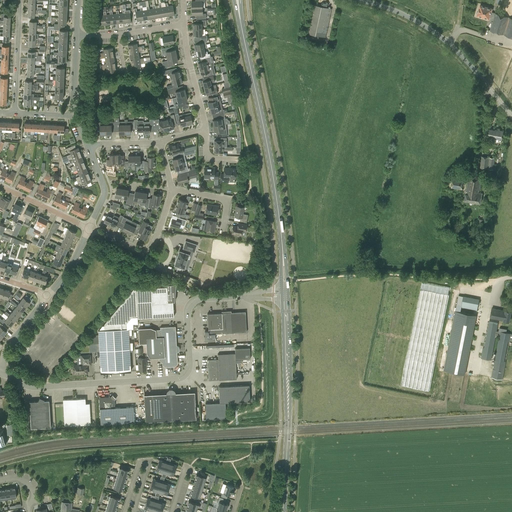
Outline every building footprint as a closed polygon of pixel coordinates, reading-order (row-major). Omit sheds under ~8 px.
[(191,9),(202,8),(202,2),(205,2),(204,0),(195,0),(195,1),(191,2),(191,9)] [(153,5),(155,18),(162,17),(159,3),(158,3),(159,8),(155,8),(155,5),(153,5)] [(159,3),(162,17),(168,16),(166,3),(165,3),(165,6),(161,7),(161,3),(159,3)] [(167,3),(166,3),(168,16),(174,15),(173,5),(168,6),(167,3)] [(141,7),(143,20),(149,19),(146,4),(146,5),(147,10),(143,10),(142,7),(141,7)] [(146,4),(149,19),(155,18),(153,5),(152,5),(153,9),(149,9),(149,6),(148,4),(146,4)] [(304,33),(325,38),(332,9),(310,4),(304,33)] [(511,37),(511,18),(491,12),(492,9),(480,5),(477,16),(489,19),(489,17),(493,19),(490,31),(511,37)] [(104,7),(103,7),(104,12),(104,15),(105,15),(106,25),(112,24),(111,14),(110,15),(106,15),(106,13),(106,12),(105,6),(104,7)] [(140,8),(141,11),(137,12),(136,8),(134,9),(134,12),(135,12),(136,21),(143,20),(141,7),(140,8)] [(206,13),(202,13),(202,8),(191,9),(192,16),(196,15),(196,19),(206,19),(206,13)] [(118,10),(116,11),(116,14),(117,14),(118,24),(124,23),(123,13),(119,14),(118,10)] [(125,10),(122,10),(123,13),(124,23),(131,22),(130,13),(130,10),(125,11),(125,10)] [(112,11),(110,11),(110,15),(111,14),(112,24),(118,24),(117,14),(116,14),(113,14),(112,11)] [(100,12),(97,13),(98,16),(99,25),(106,25),(105,15),(104,15),(100,16),(100,12)] [(1,17),(4,17),(3,20),(0,20),(0,22),(10,23),(10,17),(7,17),(7,14),(1,14),(1,17)] [(39,25),(36,25),(36,22),(36,19),(30,19),(30,21),(29,21),(29,27),(45,28),(45,26),(39,26),(39,25)] [(193,30),(202,29),(202,26),(206,26),(206,20),(198,20),(198,23),(192,24),(193,30)] [(206,35),(202,35),(202,29),(193,30),(193,36),(194,36),(193,40),(207,39),(206,35)] [(172,36),(162,38),(164,45),(174,43),(172,36)] [(207,39),(193,40),(195,44),(193,45),(195,50),(204,49),(204,48),(207,48),(206,42),(207,42),(207,39)] [(163,55),(166,54),(167,57),(176,55),(175,49),(173,50),(172,47),(161,49),(163,55)] [(100,53),(100,56),(113,54),(112,48),(103,49),(103,53),(100,53)] [(142,49),(129,51),(130,57),(138,56),(138,52),(144,51),(144,48),(142,49)] [(209,53),(205,54),(204,49),(195,50),(196,57),(199,56),(200,59),(210,57),(209,53)] [(52,54),(50,54),(47,54),(46,54),(46,60),(46,64),(50,64),(51,64),(57,64),(57,61),(51,60),(52,54)] [(176,55),(167,57),(168,60),(162,62),(163,68),(174,66),(174,62),(177,62),(176,55)] [(199,69),(208,67),(207,63),(211,62),(210,57),(200,59),(201,62),(198,63),(199,69)] [(114,60),(105,61),(106,64),(102,65),(102,68),(115,66),(114,60)] [(144,63),(144,61),(131,63),(132,69),(140,68),(140,64),(144,63)] [(212,69),(209,70),(208,67),(199,69),(200,74),(201,74),(202,77),(213,74),(212,69)] [(173,69),(169,70),(164,71),(163,71),(164,75),(165,74),(169,73),(171,79),(181,76),(179,71),(174,72),(173,69)] [(202,82),(204,87),(212,85),(212,83),(216,82),(214,75),(202,78),(203,81),(202,82)] [(166,86),(167,90),(178,87),(177,83),(182,82),(181,76),(171,79),(172,85),(166,86)] [(212,85),(204,87),(205,93),(206,93),(207,96),(218,93),(215,84),(212,85)] [(183,86),(178,87),(167,90),(168,94),(170,93),(171,94),(173,93),(173,95),(176,94),(176,97),(186,95),(184,89),(183,89),(183,86)] [(175,103),(176,107),(177,107),(182,106),(187,105),(186,101),(187,100),(186,95),(176,97),(177,100),(174,101),(175,103)] [(209,108),(218,105),(217,102),(220,102),(219,95),(207,98),(208,102),(209,108)] [(222,108),(219,109),(218,105),(209,108),(210,113),(211,113),(212,116),(224,115),(224,113),(223,110),(222,110),(222,108)] [(179,114),(177,107),(176,107),(173,108),(174,109),(174,112),(175,114),(178,125),(180,124),(181,127),(187,125),(185,116),(182,117),(181,115),(178,116),(178,114),(179,114)] [(171,118),(165,120),(167,130),(173,128),(173,126),(177,125),(174,114),(170,115),(171,118)] [(212,116),(213,120),(212,120),(213,126),(223,124),(226,124),(230,123),(229,120),(227,119),(227,118),(225,119),(224,115),(212,116)] [(149,122),(143,122),(144,134),(150,133),(149,128),(153,128),(153,126),(153,119),(149,119),(149,122)] [(167,130),(165,120),(159,121),(159,119),(155,120),(153,119),(153,126),(154,130),(160,129),(161,132),(167,130)] [(134,121),(134,129),(137,129),(137,134),(144,134),(143,122),(143,121),(137,121),(137,120),(134,120),(134,121)] [(119,134),(125,134),(124,124),(124,121),(115,122),(115,132),(119,132),(119,134)] [(130,129),(134,129),(134,121),(127,121),(128,124),(124,124),(125,134),(130,134),(130,129)] [(106,135),(105,125),(102,125),(102,122),(96,122),(96,130),(99,130),(99,135),(106,135)] [(108,122),(109,125),(105,125),(106,135),(111,134),(111,132),(115,132),(115,122),(108,122)] [(22,141),(30,142),(30,139),(30,134),(30,131),(31,124),(24,123),(24,130),(27,130),(27,134),(27,138),(25,138),(25,139),(22,139),(22,141)] [(226,124),(223,124),(213,126),(214,131),(216,131),(217,135),(227,133),(226,124)] [(498,139),(501,140),(503,131),(498,130),(497,131),(490,130),(488,137),(494,138),(493,141),(498,142),(498,139)] [(214,147),(223,147),(223,143),(227,143),(227,138),(221,138),(221,141),(214,141),(214,147)] [(178,143),(169,146),(170,152),(173,152),(174,155),(176,154),(184,152),(193,150),(192,147),(182,149),(181,143),(178,144),(178,143)] [(71,154),(67,155),(68,158),(80,153),(78,148),(76,148),(75,145),(67,148),(68,152),(70,151),(71,154)] [(186,162),(184,154),(184,152),(176,154),(177,158),(172,159),(174,165),(186,162)] [(68,158),(70,164),(74,162),(82,159),(80,153),(68,158)] [(113,166),(113,163),(115,163),(115,155),(109,155),(109,159),(106,159),(106,166),(113,166)] [(115,155),(115,163),(117,163),(118,166),(124,165),(124,159),(120,159),(120,155),(115,155)] [(132,170),(134,170),(134,156),(128,156),(128,161),(125,161),(125,170),(128,170),(128,168),(131,168),(131,169),(132,170)] [(141,170),(144,170),(144,161),(140,161),(140,156),(134,156),(134,170),(137,170),(138,168),(140,167),(141,170)] [(493,170),(495,158),(481,156),(480,168),(493,170)] [(147,161),(144,161),(144,170),(144,172),(152,171),(151,166),(154,166),(153,157),(147,157),(147,161)] [(72,169),(84,164),(82,159),(74,162),(75,165),(71,167),(72,169)] [(186,162),(174,165),(175,170),(180,169),(181,173),(188,171),(187,164),(186,162)] [(78,173),(87,170),(84,164),(72,169),(73,172),(77,170),(78,173)] [(204,167),(204,178),(209,178),(208,179),(218,179),(218,172),(214,172),(214,168),(204,167)] [(228,178),(235,178),(236,168),(224,168),(224,174),(221,174),(221,182),(228,182),(228,178)] [(178,177),(177,177),(178,183),(188,180),(189,180),(190,179),(189,176),(197,174),(196,169),(188,171),(181,173),(182,176),(178,177)] [(10,174),(8,173),(5,179),(11,182),(16,174),(11,171),(10,174)] [(17,185),(23,188),(26,182),(24,181),(25,178),(21,176),(17,185)] [(91,181),(89,176),(78,183),(82,181),(83,185),(84,184),(87,183),(90,182),(91,181)] [(465,200),(480,203),(482,196),(482,193),(479,192),(481,180),(468,178),(466,194),(465,200)] [(463,181),(453,179),(451,188),(461,190),(463,181)] [(28,183),(26,182),(23,188),(29,191),(34,182),(29,180),(28,183)] [(41,197),(44,191),(43,190),(45,185),(40,183),(35,194),(41,197)] [(68,187),(66,191),(71,193),(71,194),(75,196),(79,188),(73,186),(72,189),(70,188),(68,187)] [(46,192),(44,191),(41,197),(47,200),(50,194),(53,195),(55,190),(53,189),(52,191),(47,189),(46,192)] [(122,189),(121,198),(127,199),(126,204),(129,204),(131,193),(128,192),(128,190),(122,189)] [(139,203),(139,201),(141,192),(135,191),(134,194),(131,193),(129,204),(133,205),(133,202),(139,203)] [(139,203),(139,204),(145,205),(145,207),(148,207),(149,199),(146,198),(147,193),(141,192),(139,201),(139,203)] [(53,203),(59,206),(62,199),(60,198),(61,196),(57,194),(53,203)] [(150,197),(149,199),(148,207),(155,208),(157,208),(159,206),(159,204),(160,195),(153,194),(153,198),(152,198),(150,197)] [(10,201),(0,196),(0,197),(0,205),(6,208),(10,201)] [(65,198),(64,200),(62,199),(59,206),(66,209),(70,200),(65,198)] [(178,199),(176,205),(186,208),(188,202),(178,199)] [(71,211),(77,214),(81,208),(79,207),(80,204),(75,202),(71,211)] [(15,204),(12,210),(16,212),(13,216),(14,217),(12,220),(16,222),(18,219),(17,218),(19,213),(22,207),(15,204)] [(218,206),(207,204),(206,212),(217,214),(218,206)] [(187,215),(184,214),(186,208),(176,205),(174,211),(177,211),(176,214),(175,216),(180,217),(180,216),(188,219),(189,215),(187,215)] [(84,206),(83,209),(81,208),(77,214),(84,217),(88,208),(84,206)] [(236,206),(235,216),(240,217),(239,221),(246,222),(248,215),(243,214),(244,208),(236,206)] [(26,209),(23,215),(27,217),(23,225),(28,227),(30,223),(29,222),(31,218),(30,218),(33,212),(26,209)] [(107,215),(103,222),(109,225),(113,217),(107,215)] [(109,225),(114,228),(115,225),(118,227),(123,217),(123,216),(120,215),(119,217),(114,215),(113,217),(109,225)] [(33,239),(36,234),(43,218),(39,216),(33,227),(31,226),(27,233),(31,235),(30,237),(33,239)] [(121,229),(127,232),(132,221),(127,218),(123,217),(118,227),(122,229),(121,229)] [(174,226),(179,228),(180,225),(184,226),(186,220),(177,217),(176,220),(172,218),(170,225),(174,227),(174,226)] [(6,220),(5,222),(13,225),(15,226),(12,234),(17,236),(22,224),(17,222),(17,223),(15,223),(12,221),(6,218),(5,220),(6,220)] [(48,220),(43,218),(36,234),(38,235),(40,232),(42,232),(48,220)] [(202,225),(201,230),(214,232),(216,221),(206,220),(205,226),(202,225)] [(137,223),(132,221),(127,232),(132,234),(133,233),(136,235),(138,230),(137,230),(140,225),(137,223)] [(146,240),(151,230),(146,228),(149,223),(143,221),(138,232),(141,233),(140,237),(146,240)] [(232,234),(242,235),(242,231),(246,232),(248,224),(238,223),(237,227),(233,226),(232,234)] [(73,238),(76,232),(66,228),(63,233),(66,234),(73,238)] [(73,238),(66,234),(63,240),(70,243),(73,238)] [(36,245),(41,247),(45,240),(40,237),(36,245)] [(70,243),(63,240),(61,245),(68,249),(70,243)] [(179,251),(175,265),(184,268),(184,267),(187,268),(189,263),(186,262),(188,254),(187,254),(189,250),(194,252),(196,245),(186,241),(183,249),(184,249),(183,252),(179,251)] [(61,245),(59,248),(56,246),(54,249),(58,251),(65,254),(68,249),(61,245)] [(65,254),(58,251),(55,256),(63,260),(65,254)] [(3,255),(0,263),(0,269),(4,271),(7,263),(6,263),(8,257),(3,255)] [(53,262),(60,266),(63,260),(55,256),(53,262)] [(7,263),(4,271),(10,272),(12,265),(7,263)] [(16,274),(18,267),(12,265),(10,272),(16,274)] [(42,274),(39,282),(45,284),(48,276),(44,275),(46,270),(54,273),(55,269),(44,266),(44,268),(43,269),(42,274)] [(22,276),(28,278),(30,270),(24,269),(22,276)] [(30,270),(28,278),(33,280),(36,272),(32,271),(30,270)] [(39,282),(42,274),(36,272),(33,280),(39,282)] [(151,287),(135,288),(137,316),(152,315),(152,318),(174,317),(174,316),(173,301),(174,301),(173,285),(167,285),(167,286),(151,287)] [(132,316),(137,316),(135,288),(133,289),(104,324),(104,330),(98,330),(100,373),(131,371),(128,329),(127,329),(126,323),(132,316)] [(10,294),(10,291),(4,290),(2,297),(5,298),(4,301),(8,302),(8,301),(13,295),(10,294)] [(459,296),(456,311),(460,312),(461,307),(477,310),(479,299),(463,296),(459,296)] [(16,307),(22,312),(26,307),(20,302),(18,305),(15,303),(13,301),(15,299),(13,297),(11,300),(10,302),(16,307)] [(30,302),(24,297),(20,302),(26,307),(30,302)] [(16,307),(12,312),(18,317),(22,312),(16,307)] [(487,324),(481,358),(491,360),(496,337),(499,338),(495,360),(492,377),(502,379),(503,374),(506,362),(508,351),(510,340),(511,340),(511,334),(500,332),(497,331),(498,324),(498,320),(503,321),(509,322),(511,312),(505,311),(505,310),(492,308),(489,322),(487,322),(487,324)] [(204,336),(204,340),(209,340),(215,340),(215,334),(246,332),(245,311),(231,312),(231,311),(226,311),(226,313),(207,314),(208,331),(204,332),(205,336),(204,336)] [(456,311),(447,358),(467,362),(476,315),(460,312),(456,311)] [(4,313),(15,321),(18,317),(12,312),(10,315),(6,312),(4,313)] [(0,317),(0,321),(3,323),(5,322),(8,324),(11,326),(12,324),(15,321),(4,313),(4,314),(4,313),(1,315),(4,317),(2,320),(0,317)] [(151,328),(138,328),(139,344),(142,343),(146,343),(146,344),(147,353),(150,358),(158,357),(159,360),(161,362),(162,362),(162,365),(165,367),(175,366),(177,364),(177,351),(178,351),(179,350),(179,347),(177,346),(176,346),(175,326),(160,327),(160,329),(155,330),(151,328)] [(98,343),(98,335),(93,335),(86,344),(89,344),(98,343)] [(218,359),(208,360),(209,380),(236,379),(236,363),(242,362),(242,359),(250,359),(250,348),(235,348),(235,353),(218,354),(218,359)] [(73,374),(87,373),(87,365),(92,365),(91,355),(81,355),(82,365),(72,365),(73,374)] [(138,359),(139,370),(146,370),(145,359),(142,359),(142,358),(138,359)] [(249,385),(219,387),(219,394),(219,403),(206,403),(206,419),(226,417),(225,402),(250,401),(249,385)] [(144,395),(145,422),(154,421),(172,420),(196,419),(195,392),(175,393),(175,392),(174,392),(174,391),(173,390),(172,390),(172,389),(171,389),(170,389),(169,390),(168,390),(168,391),(167,391),(167,392),(167,393),(167,394),(153,395),(144,395)] [(39,397),(38,401),(29,401),(31,428),(51,427),(49,400),(44,400),(44,399),(39,397)] [(115,408),(115,400),(111,397),(99,397),(101,424),(134,422),(133,407),(115,408)] [(89,403),(85,403),(85,398),(76,399),(73,399),(63,399),(64,425),(91,424),(89,403)] [(166,462),(159,460),(157,465),(166,468),(168,463),(166,462)] [(176,465),(169,463),(168,463),(166,468),(175,471),(176,465)] [(164,473),(166,468),(157,465),(156,471),(163,473),(164,473)] [(127,475),(129,470),(119,467),(118,472),(127,475)] [(175,471),(166,468),(164,473),(166,474),(173,476),(175,471)] [(126,481),(127,475),(118,472),(116,478),(126,481)] [(206,477),(196,474),(195,480),(204,483),(206,477)] [(124,486),(126,481),(116,478),(114,483),(124,486)] [(151,484),(160,487),(161,482),(159,481),(153,479),(151,484)] [(204,483),(195,480),(193,485),(203,488),(204,483)] [(170,484),(163,482),(161,482),(160,487),(168,490),(170,484)] [(122,491),(124,486),(114,483),(113,488),(122,491)] [(158,492),(160,487),(151,484),(149,490),(156,492),(158,492)] [(233,494),(234,489),(232,488),(233,486),(226,484),(224,493),(222,492),(221,496),(227,498),(228,494),(230,495),(230,493),(233,494)] [(201,493),(203,488),(193,485),(191,490),(201,493)] [(168,490),(160,487),(158,492),(160,493),(167,495),(168,490)] [(199,498),(201,493),(191,490),(190,495),(199,498)] [(120,498),(110,495),(108,501),(118,504),(120,498)] [(216,508),(226,510),(227,510),(228,506),(227,506),(228,504),(222,503),(223,498),(219,497),(216,508)] [(154,500),(147,498),(146,503),(154,506),(156,501),(154,500)] [(118,504),(108,501),(107,506),(116,509),(118,504)] [(158,501),(156,501),(154,506),(163,509),(165,504),(158,501)] [(198,504),(188,501),(187,506),(196,509),(198,504)] [(78,511),(79,510),(71,508),(72,505),(72,503),(62,502),(60,511),(78,511)] [(153,511),(154,506),(146,503),(144,509),(151,511),(153,511)]
